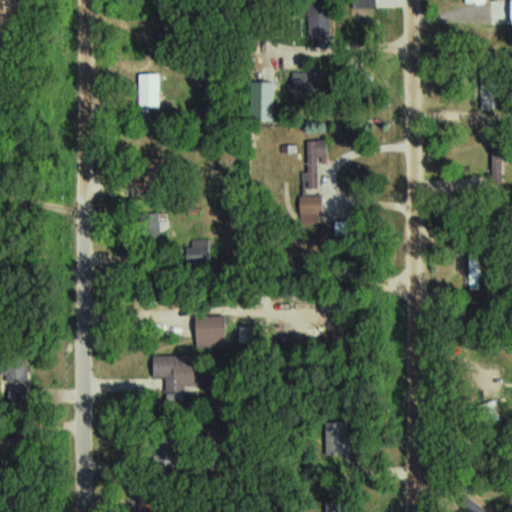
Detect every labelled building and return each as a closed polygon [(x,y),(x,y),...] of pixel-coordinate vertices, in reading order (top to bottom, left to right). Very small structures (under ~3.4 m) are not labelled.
[(334,18),(312,18),(312,42),(334,42),(334,18)] [(164,107),(164,74),(144,74),(144,107),(164,107)] [(312,140),(310,159),(330,161),(331,142),(312,140)] [(304,196),(304,214),(328,214),(328,196),(304,196)] [(164,247),(164,213),(142,213),(142,247),(164,247)] [(208,245),(192,245),(192,260),(208,260),(208,245)] [(200,349),(230,349),(230,316),(200,316),(200,349)] [(255,341),(254,327),(242,329),(244,342),(255,341)] [(157,356),(157,379),(202,379),(202,356),(157,356)] [(2,360),(2,382),(31,382),(31,360),(2,360)] [(12,405),(30,405),(30,385),(12,385),(12,405)] [(353,421),(329,421),(329,455),(353,455),(353,421)] [(353,511),(353,503),(329,503),(329,511),(353,511)]
